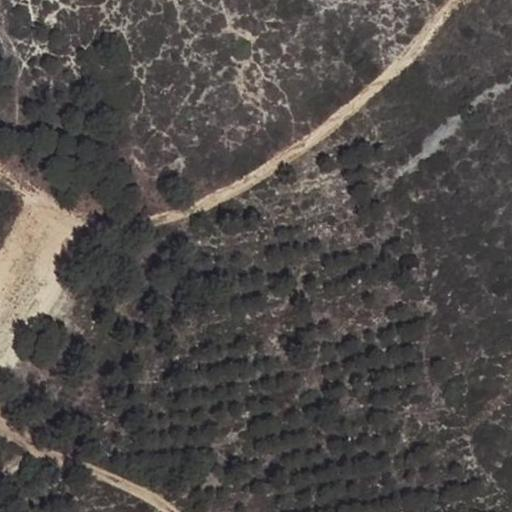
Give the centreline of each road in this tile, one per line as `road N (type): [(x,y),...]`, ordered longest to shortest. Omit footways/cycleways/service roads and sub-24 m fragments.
road 1 (track): [(451,0),(373,83),(158,226),(97,221),(0,182)]
road 2 (track): [(166,511),(150,495),(33,448),(0,475)]
